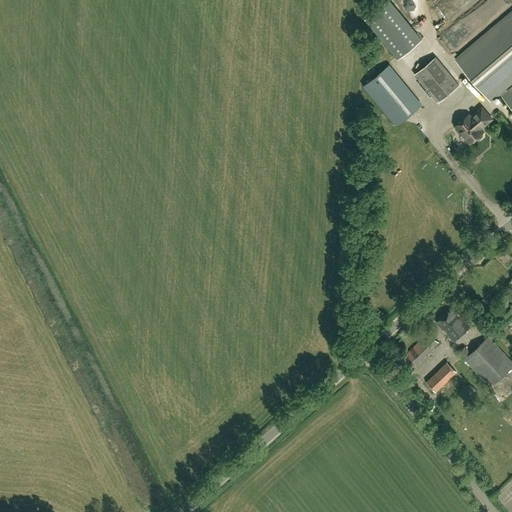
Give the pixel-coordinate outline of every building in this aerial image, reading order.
[(394,0),(385,0),(367,14),(400,55),(423,36),(394,0)] [(485,0),(459,24),(472,38),(502,11),(491,0),(485,0)] [(511,9),(456,59),(491,100),(499,93),(511,107),(511,9)] [(453,53),(463,45),(455,35),(445,43),(453,53)] [(415,74),(438,102),(459,85),(437,56),(415,74)] [(364,85),(396,125),(421,104),(390,65),(364,85)] [(483,126),(491,118),(481,107),(473,115),(473,116),(470,118),(468,115),(455,127),(456,128),(456,130),(459,134),(461,134),(470,143),(476,138),(477,139),(480,139),(482,136),(483,134),(482,133),(483,132),(479,128),(482,125),(483,126)] [(454,341),(470,327),(453,308),(437,322),(454,341)] [(430,332),(403,358),(413,367),(439,342),(430,332)] [(470,353),(465,347),(458,353),(490,387),(511,367),(511,362),(488,337),(470,353)] [(427,382),(435,391),(456,372),(447,363),(427,382)]
